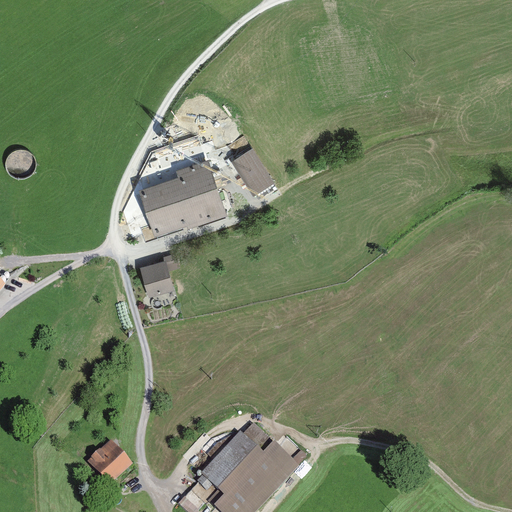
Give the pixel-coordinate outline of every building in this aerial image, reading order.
[(10,148),(10,168),(32,168),(32,148),(10,148)] [(272,184),(252,150),(232,161),(252,196),(272,184)] [(176,177),(138,189),(152,235),(184,225),(186,230),(226,218),(208,160),(173,170),(176,177)] [(165,260),(140,267),(148,298),(174,291),(165,260)] [(243,438),(239,434),(202,474),(218,489),(206,501),(217,511),(254,511),(308,455),(302,450),(292,460),(255,426),(243,438)] [(111,444),(87,463),(106,487),(130,467),(111,444)]
